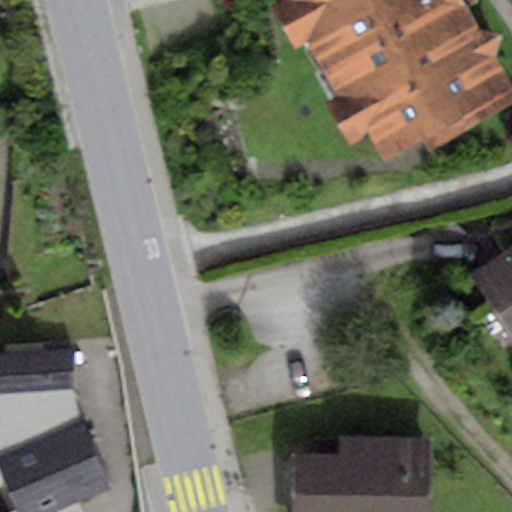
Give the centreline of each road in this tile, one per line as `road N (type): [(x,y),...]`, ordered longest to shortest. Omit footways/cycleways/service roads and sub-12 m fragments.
road 1 (tertiary): [(207,511),(84,0)]
road 2 (track): [(372,255),(391,328),(416,372),(511,470)]
